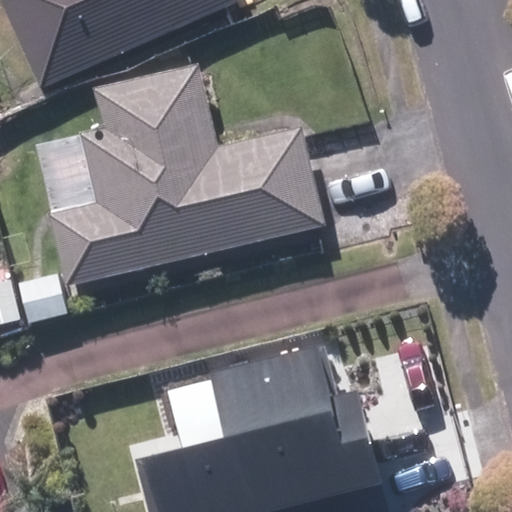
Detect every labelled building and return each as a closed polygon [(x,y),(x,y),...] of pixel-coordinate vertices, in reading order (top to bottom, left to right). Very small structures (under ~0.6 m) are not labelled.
[(12,0),(44,67),(184,0),(12,0)] [(77,270),(322,205),(299,118),(217,139),(197,64),(106,89),(119,135),(91,143),(105,194),(60,206),(77,270)] [(33,331),(81,320),(73,287),(69,266),(20,277),(33,331)] [(145,446),(162,511),(325,511),(391,495),(363,389),(339,395),(323,333),(225,358),(241,421),(145,446)] [(136,511),(132,496),(82,511),(136,511)]
